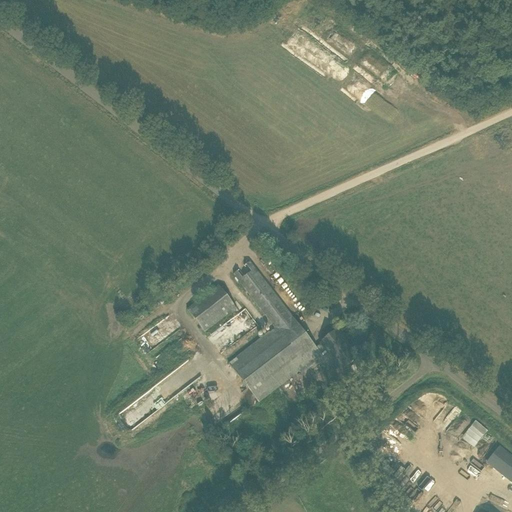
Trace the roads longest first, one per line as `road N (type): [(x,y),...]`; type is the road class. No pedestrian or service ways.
road 1 (unclassified): [(437,362),(0,20)]
road 2 (track): [(511,110),(259,223)]
road 3 (unclassified): [(245,511),(437,362)]
